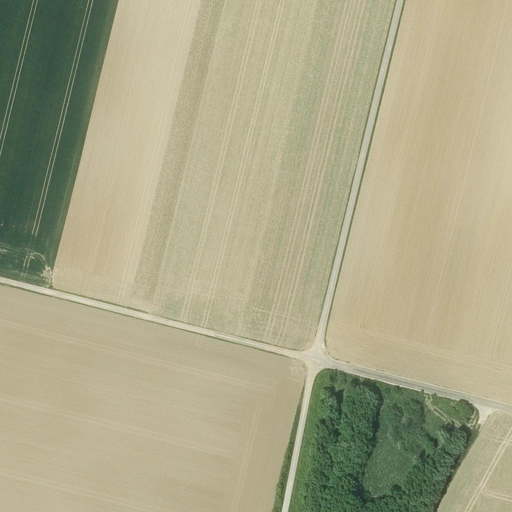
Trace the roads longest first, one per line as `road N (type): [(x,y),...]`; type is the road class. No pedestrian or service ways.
road 1 (track): [(0,280),(511,409)]
road 2 (track): [(400,0),(282,511)]
road 3 (track): [(487,403),(433,511)]
